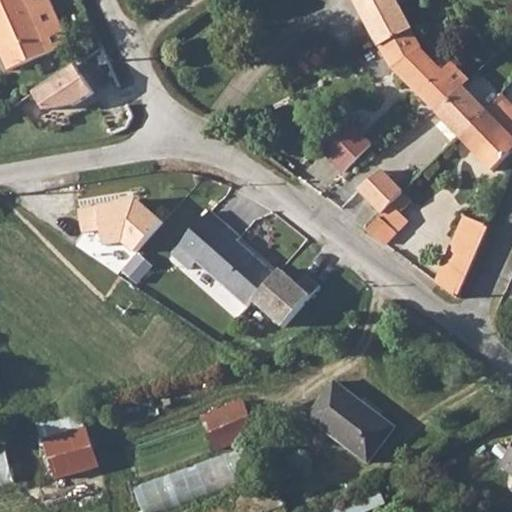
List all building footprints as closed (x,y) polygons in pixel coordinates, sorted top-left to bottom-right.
[(0,0),(0,58),(6,73),(65,47),(68,39),(51,0),(0,0)] [(356,0),(381,46),(413,29),(399,4),(405,0),(356,0)] [(413,29),(381,46),(390,64),(392,68),(436,111),(461,85),(464,87),(471,79),(447,57),(438,65),(422,48),(422,47),(413,29)] [(80,64),(40,93),(50,112),(76,108),(100,93),(80,64)] [(461,85),(436,111),(461,137),(486,111),(486,110),(484,107),(464,87),(461,85)] [(486,111),(461,137),(493,170),(511,151),(511,105),(501,94),(498,96),(486,110),(486,111)] [(348,121),(321,148),(344,171),(371,145),(348,121)] [(358,188),(383,213),(391,205),(398,197),(403,192),(379,168),(358,188)] [(398,197),(391,205),(399,213),(411,201),(403,192),(398,197)] [(141,254),(168,222),(143,197),(83,208),(89,233),(108,231),(110,249),(129,244),(141,254)] [(217,209),(179,251),(198,267),(206,259),(256,304),(258,301),(283,273),(245,239),(248,236),(217,209)] [(380,216),(368,229),(385,242),(396,231),(380,216)] [(465,216),(436,280),(458,297),(489,226),(465,216)] [(288,267),(283,273),(258,301),(289,328),(326,286),(312,274),(303,284),(288,267)] [(261,372),(249,379),(255,389),(267,381),(261,372)] [(336,381),(308,416),(369,463),(396,427),(336,381)] [(205,414),(219,451),(262,435),(248,398),(205,414)] [(60,481),(105,466),(87,407),(42,422),(60,481)] [(0,447),(0,487),(20,484),(11,445),(0,447)] [(239,449),(138,486),(147,511),(158,511),(250,479),(239,449)] [(511,450),(501,465),(511,473),(511,450)] [(243,493),(196,511),(250,511),(251,511),(243,493)]
